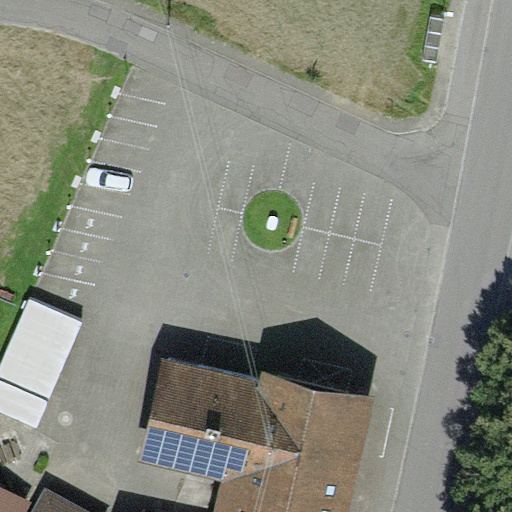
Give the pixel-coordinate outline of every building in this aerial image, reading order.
[(446,19),(432,16),(424,59),(438,62),(446,19)] [(83,320),(28,294),(0,361),(0,408),(42,428),(83,320)] [(267,386),(169,364),(149,449),(229,467),(218,511),(345,511),(371,398),(270,375),(267,386)] [(0,511),(20,511),(29,498),(0,482),(0,511)] [(94,511),(50,489),(38,511),(94,511)]
